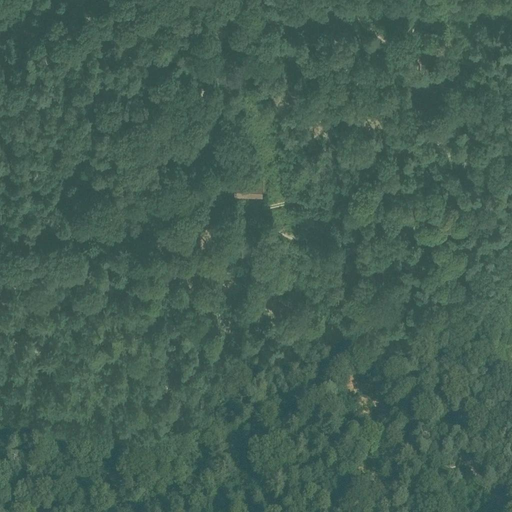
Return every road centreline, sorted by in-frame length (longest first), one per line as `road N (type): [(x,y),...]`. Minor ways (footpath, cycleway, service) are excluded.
road 1 (track): [(507,511),(469,467),(458,466),(461,451),(434,404),(429,363),(495,0)]
road 2 (track): [(221,36),(196,106),(187,185),(147,289),(137,511)]
road 3 (track): [(0,250),(82,246),(180,202),(221,198),(221,36)]
road 4 (track): [(430,354),(377,325),(270,319),(149,282)]
road 5 (track): [(472,149),(440,138),(418,142),(332,203),(241,208),(221,198)]
road 6 (track): [(215,25),(173,3),(117,3),(52,18),(0,43)]
